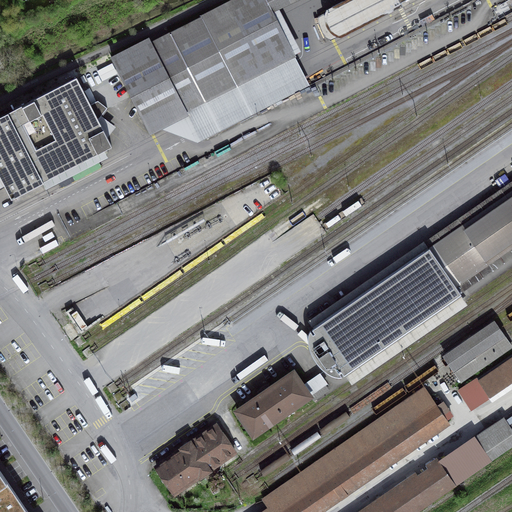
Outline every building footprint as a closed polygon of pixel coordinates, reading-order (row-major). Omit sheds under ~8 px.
[(272,13),(265,0),(235,0),(203,17),(203,18),(151,44),(149,40),(112,59),(149,129),(294,55),(272,13)] [(265,0),(272,13),(298,0),(350,0),(327,12),(328,13),(320,17),(320,22),(320,25),(322,28),(323,30),(325,33),(327,36),(330,38),(339,34),(405,0),(265,0)] [(0,176),(3,181),(12,198),(43,182),(43,181),(112,145),(107,136),(110,133),(105,129),(110,122),(102,116),(108,110),(98,100),(90,104),(76,77),(0,116),(0,176)] [(511,179),(424,240),(429,247),(511,188),(511,179)] [(511,188),(429,247),(457,286),(511,247),(511,188)] [(308,320),(312,327),(429,247),(424,240),(308,320)] [(344,373),(461,292),(457,286),(429,247),(312,327),(315,331),(313,333),(310,329),(309,333),(308,337),(308,341),(309,346),(311,351),(313,356),(316,360),(320,365),(324,368),(328,372),(333,374),(338,375),(342,375),(339,371),(341,369),(344,373)] [(511,247),(457,286),(461,292),(511,256),(511,247)] [(469,302),(461,292),(344,373),(352,384),(469,302)] [(454,386),(511,346),(504,336),(504,337),(493,321),(444,354),(455,370),(459,376),(451,382),(454,386)] [(511,354),(459,390),(471,407),(511,379),(511,354)] [(293,372),(237,410),(253,435),(310,396),(293,372)] [(318,511),(449,423),(424,387),(263,499),(268,506),(260,511),(318,511)] [(511,434),(501,419),(472,439),(487,460),(511,443),(511,434)] [(216,424),(156,466),(175,493),(235,452),(216,424)] [(471,437),(438,458),(457,485),(489,462),(487,460),(472,439),(471,437)] [(415,471),(355,511),(417,511),(457,485),(438,458),(437,456),(425,464),(427,466),(417,473),(415,471)] [(0,511),(29,511),(21,499),(9,481),(0,468),(0,511)]
